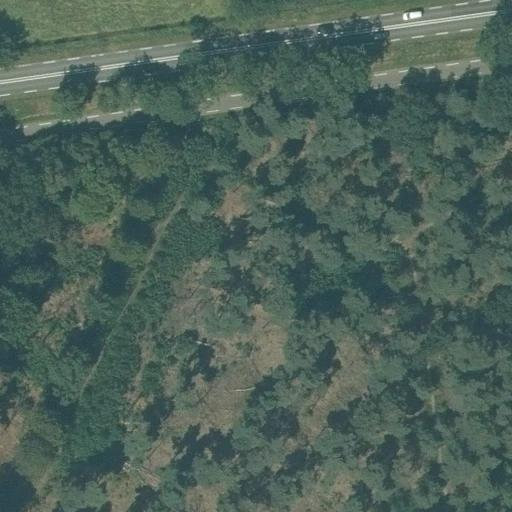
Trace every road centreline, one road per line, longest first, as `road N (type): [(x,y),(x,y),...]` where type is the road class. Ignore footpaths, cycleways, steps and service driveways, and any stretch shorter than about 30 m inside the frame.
road 1 (unclassified): [(0,138),(511,63)]
road 2 (primary): [(0,81),(511,10)]
